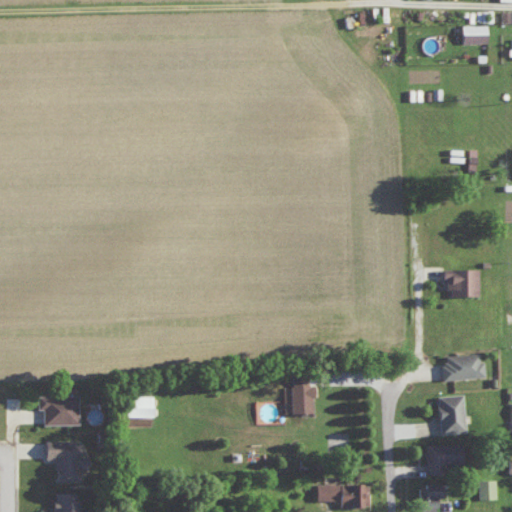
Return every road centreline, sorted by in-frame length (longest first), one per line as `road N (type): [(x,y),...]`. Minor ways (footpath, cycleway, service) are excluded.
road 1 (residential): [(511,10),(0,13)]
road 2 (residential): [(396,511),(390,406),(418,365),(419,311)]
